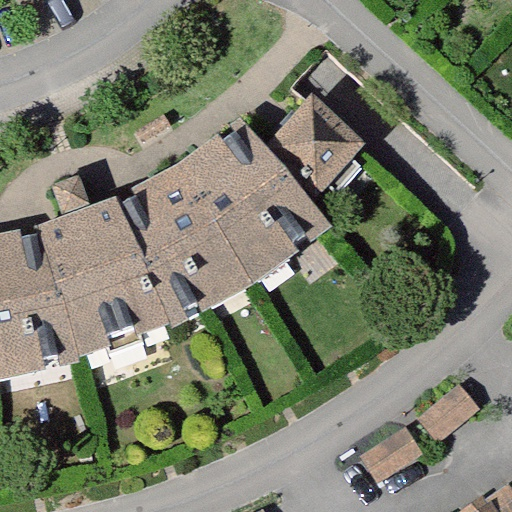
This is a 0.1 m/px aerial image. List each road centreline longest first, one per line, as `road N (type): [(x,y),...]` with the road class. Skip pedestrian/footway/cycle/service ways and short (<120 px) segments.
road 1 (residential): [(511,279),(452,340),(276,463),(154,511)]
road 2 (residential): [(309,0),(511,187)]
road 3 (residential): [(152,0),(48,76),(0,87)]
